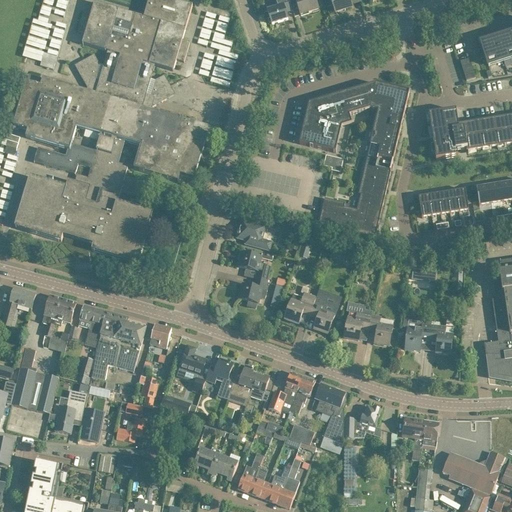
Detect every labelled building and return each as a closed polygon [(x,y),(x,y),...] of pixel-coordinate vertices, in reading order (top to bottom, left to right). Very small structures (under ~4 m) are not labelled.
[(61,242),(63,235),(94,244),(91,251),(92,251),(138,265),(153,214),(143,211),(117,203),(119,196),(128,167),(119,164),(125,142),(141,147),(134,170),(168,180),(178,183),(180,175),(194,180),(207,136),(193,132),(195,124),(151,112),(152,108),(166,101),(166,100),(170,87),(170,86),(165,76),(155,81),(151,80),(155,67),(173,72),(177,61),(184,63),(190,43),(182,41),(193,6),(182,3),(182,0),(149,0),(144,18),(94,4),(91,14),(84,12),(78,32),(85,34),(82,45),(108,53),(104,66),(100,65),(95,55),(75,66),(88,89),(86,93),(43,80),(28,76),(26,83),(13,127),(28,131),(26,138),(68,151),(66,157),(38,149),(34,163),(76,175),(78,165),(91,169),(88,179),(77,176),(75,183),(68,181),(65,188),(30,177),(17,219),(15,229),(61,242)] [(33,19),(24,58),(42,62),(41,66),(55,70),(65,30),(55,28),(49,53),(46,52),(53,24),(50,24),(53,14),(65,17),(69,0),(44,0),(39,20),(33,19)] [(290,1),(289,0),(276,0),(277,1),(275,1),(277,5),(267,9),(268,11),(272,25),(288,20),(286,13),(292,11),(289,2),(290,1)] [(289,0),(290,1),(294,0),(295,0),(301,16),(318,11),(316,3),(317,2),(315,0),(289,0)] [(331,0),(336,14),(352,8),(350,1),(353,0),(331,0)] [(211,83),(231,88),(239,55),(231,53),(233,41),(225,39),(230,18),(206,12),(198,44),(210,47),(210,48),(219,50),(211,83)] [(511,40),(510,35),(496,40),(503,62),(511,59),(511,40)] [(503,62),(496,40),(481,44),(489,67),(503,62)] [(200,68),(210,71),(215,56),(206,52),(200,68)] [(476,79),(471,64),(470,59),(460,62),(466,82),(476,79)] [(370,111),(376,85),(309,105),(299,145),(336,154),(336,153),(331,152),(333,145),(335,146),(339,129),(342,128),(352,125),(350,117),(370,111)] [(376,85),(370,111),(370,110),(378,112),(358,195),(361,196),(359,204),(382,209),(410,92),(376,85)] [(456,111),(429,115),(429,117),(431,116),(433,124),(430,124),(434,146),(436,146),(437,153),(435,154),(436,161),(458,157),(457,151),(466,150),(466,152),(468,152),(467,150),(475,149),(475,151),(497,147),(497,145),(504,144),(505,146),(511,145),(511,121),(454,131),(452,119),(457,119),(456,111)] [(195,124),(193,131),(216,137),(218,128),(196,122),(195,124)] [(9,135),(5,147),(7,147),(6,151),(5,154),(15,157),(20,139),(9,135)] [(511,201),(511,191),(511,183),(499,185),(502,203),(511,201)] [(502,203),(499,185),(488,187),(491,205),(502,203)] [(491,205),(488,187),(476,189),(477,192),(479,203),(479,207),(491,205)] [(3,191),(2,198),(11,200),(12,193),(3,191)] [(468,205),(466,193),(466,191),(456,192),(459,213),(469,211),(468,205)] [(459,213),(456,192),(447,194),(450,214),(459,213)] [(447,194),(437,195),(441,216),(450,214),(447,194)] [(437,195),(428,197),(432,217),(441,216),(437,195)] [(428,197),(419,198),(419,201),(421,212),(422,219),(432,217),(428,197)] [(375,238),(382,209),(359,204),(357,211),(344,208),(345,204),(325,200),(319,225),(375,238)] [(245,245),(254,248),(270,252),(272,243),(262,240),(266,227),(242,221),(238,234),(237,236),(238,236),(237,239),(248,242),(247,245),(245,245)] [(290,249),(298,252),(301,244),(292,242),(290,249)] [(299,258),(307,260),(311,247),(303,245),(299,258)] [(332,258),(341,260),(343,250),(335,248),(332,258)] [(258,273),(256,280),(267,283),(271,269),(260,266),(262,258),(252,256),(242,253),(238,268),(258,273)] [(511,260),(499,263),(501,273),(499,273),(502,292),(497,293),(498,300),(492,301),(498,343),(484,345),(486,357),(492,356),(495,377),(511,379),(511,260)] [(413,270),(412,281),(436,283),(437,273),(413,270)] [(278,279),(277,286),(287,288),(288,282),(278,279)] [(239,300),(248,302),(247,308),(256,310),(257,304),(259,305),(260,298),(266,299),(268,291),(265,291),(267,283),(256,280),(254,288),(243,285),(239,300)] [(36,295),(14,289),(10,304),(8,303),(1,326),(10,329),(17,306),(32,310),(36,295)] [(273,298),(281,300),(283,291),(276,289),(273,298)] [(303,315),(310,317),(317,298),(305,294),(303,299),(293,296),(285,320),(299,325),(303,315)] [(56,325),(63,301),(50,297),(42,324),(48,326),(45,337),(51,339),(55,324),(56,325)] [(317,298),(310,317),(318,320),(314,331),(328,336),(337,310),(323,306),(325,301),(317,298)] [(76,304),(63,301),(56,325),(61,326),(62,322),(70,325),(76,304)] [(100,311),(96,310),(84,306),(81,316),(80,321),(81,321),(92,325),(91,330),(86,346),(90,347),(98,349),(99,344),(97,343),(99,337),(100,337),(103,327),(102,327),(106,313),(100,311)] [(361,331),(369,332),(371,321),(372,321),(372,316),(373,313),(363,311),(363,315),(357,314),(357,315),(350,313),(349,319),(348,319),(344,339),(358,342),(361,331)] [(127,323),(120,321),(121,317),(116,315),(106,313),(102,327),(103,327),(100,337),(99,337),(97,343),(99,344),(98,349),(92,379),(98,380),(106,382),(108,367),(134,374),(147,329),(130,324),(127,323)] [(371,321),(369,332),(376,334),(374,345),(389,348),(391,338),(393,328),(385,327),(386,323),(381,322),(382,318),(372,316),(372,321),(371,321)] [(421,341),(429,342),(431,326),(431,324),(416,322),(415,329),(407,328),(405,351),(420,352),(421,341)] [(150,346),(167,350),(172,330),(155,326),(150,346)] [(431,326),(429,342),(437,343),(436,354),(450,356),(453,337),(453,329),(445,328),(431,326)] [(62,335),(61,341),(67,343),(69,336),(62,335)] [(180,370),(190,373),(201,377),(206,361),(193,357),(195,350),(188,348),(180,370)] [(23,349),(18,365),(14,380),(18,381),(12,406),(50,416),(58,379),(46,376),(36,374),(31,373),(31,369),(36,352),(26,350),(23,349)] [(81,376),(79,383),(84,385),(89,386),(91,379),(89,379),(94,361),(84,359),(80,376),(81,376)] [(217,397),(228,401),(230,395),(235,379),(229,377),(233,365),(219,360),(217,368),(211,366),(206,382),(214,385),(216,381),(222,383),(217,397)] [(0,365),(0,376),(12,380),(15,370),(0,365)] [(230,395),(228,401),(246,408),(248,401),(250,397),(252,391),(257,375),(252,373),(253,370),(245,367),(240,381),(235,379),(230,395)] [(286,389),(283,396),(295,401),(297,394),(303,378),(291,374),(285,389),(286,389)] [(270,379),(257,375),(252,391),(250,397),(268,403),(271,394),(265,392),(270,379)] [(147,399),(144,408),(151,410),(153,401),(154,401),(159,382),(141,377),(139,384),(144,386),(141,398),(147,399)] [(297,394),(295,401),(290,413),(288,420),(291,421),(294,414),(298,416),(303,403),(305,404),(307,398),(310,399),(316,383),(303,378),(297,394)] [(192,392),(201,395),(205,383),(197,380),(192,392)] [(0,418),(1,419),(5,404),(11,405),(15,386),(7,384),(3,400),(0,399),(0,418)] [(121,403),(123,403),(134,405),(134,402),(125,400),(128,387),(121,385),(119,395),(119,398),(122,399),(121,403)] [(317,394),(315,400),(318,401),(320,402),(316,412),(326,416),(331,418),(320,448),(340,456),(344,446),(343,440),(344,420),(344,411),(346,406),(350,396),(335,391),(320,385),(317,394)] [(55,433),(71,436),(74,421),(82,423),(87,396),(70,392),(67,409),(60,408),(55,433)] [(282,410),(290,413),(295,401),(283,396),(275,393),(268,411),(280,415),(282,410)] [(161,408),(193,419),(197,408),(164,397),(161,408)] [(134,405),(123,403),(121,412),(126,413),(142,416),(143,408),(134,405)] [(344,420),(343,440),(355,440),(355,439),(364,440),(368,427),(375,429),(381,412),(372,409),(372,410),(367,408),(364,416),(363,415),(360,423),(356,422),(355,422),(355,421),(344,420)] [(79,440),(97,444),(103,413),(85,410),(79,440)] [(119,429),(119,430),(117,440),(133,444),(135,436),(141,438),(144,422),(129,419),(127,431),(119,429)] [(422,447),(426,422),(405,419),(402,438),(415,440),(412,461),(408,460),(407,469),(419,470),(422,447)] [(439,425),(426,422),(422,447),(435,448),(435,449),(436,449),(437,442),(438,434),(439,425)] [(511,422),(491,423),(491,439),(492,439),(492,447),(508,446),(508,435),(511,435),(511,422)] [(274,434),(275,434),(281,436),(283,429),(268,424),(266,431),(274,434)] [(311,444),(313,439),(315,434),(294,426),(290,439),(310,447),(311,444)] [(205,431),(215,435),(216,430),(206,427),(205,431)] [(272,439),(274,434),(266,431),(258,428),(256,434),(272,439)] [(216,430),(215,435),(224,438),(226,434),(216,430)] [(280,441),(273,457),(278,459),(285,444),(287,439),(281,436),(275,434),(274,438),(280,441)] [(478,434),(476,440),(487,444),(490,438),(478,434)] [(287,439),(285,444),(299,450),(301,444),(287,438),(287,439)] [(0,441),(0,453),(11,456),(13,444),(0,441)] [(299,449),(315,454),(316,450),(301,445),(299,449)] [(344,495),(356,495),(357,449),(345,449),(344,495)] [(199,468),(204,470),(210,454),(200,451),(193,469),(198,471),(199,468)] [(11,456),(0,453),(0,465),(9,468),(11,456)] [(449,480),(482,493),(491,496),(500,474),(499,474),(505,459),(490,453),(486,463),(485,462),(479,464),(479,466),(450,454),(442,475),(450,478),(449,480)] [(113,473),(116,456),(100,454),(98,471),(113,473)] [(208,474),(212,476),(219,458),(210,454),(204,470),(209,472),(208,474)] [(238,491),(249,495),(256,480),(260,468),(264,458),(257,455),(251,469),(247,468),(243,476),(238,491)] [(119,456),(117,466),(132,468),(134,459),(119,456)] [(218,475),(223,477),(228,461),(219,458),(212,476),(217,478),(218,475)] [(136,460),(135,468),(142,469),(143,462),(136,460)] [(295,460),(291,470),(297,473),(301,463),(295,460)] [(228,461),(223,477),(228,479),(227,481),(231,483),(238,465),(228,461)] [(87,511),(89,505),(56,498),(63,465),(48,462),(47,465),(36,463),(25,511),(87,511)] [(501,484),(511,488),(511,466),(508,465),(501,484)] [(249,495),(262,500),(268,485),(264,484),(268,471),(260,468),(256,480),(249,495)] [(152,469),(150,484),(158,485),(161,470),(152,469)] [(420,470),(419,478),(431,479),(432,471),(420,470)] [(262,500),(277,506),(283,491),(285,486),(290,472),(286,471),(283,477),(282,477),(281,479),(275,477),(271,487),(268,485),(262,500)] [(105,489),(112,491),(114,479),(107,478),(105,489)] [(283,491),(277,506),(290,511),(293,501),(295,496),(300,483),(294,481),(288,478),(285,486),(283,491)] [(417,500),(415,511),(432,511),(433,502),(429,501),(431,479),(419,478),(416,500),(417,500)] [(168,481),(166,492),(181,495),(184,484),(168,481)] [(99,504),(109,506),(110,499),(111,492),(102,491),(99,504)] [(468,498),(466,497),(462,508),(464,508),(462,511),(485,511),(491,498),(471,491),(468,498)] [(442,497),(440,502),(459,511),(462,505),(442,497)] [(511,511),(511,498),(510,503),(495,497),(490,511),(491,511),(501,511),(503,508),(507,510),(506,511),(511,511)] [(107,511),(121,511),(122,508),(118,508),(119,501),(110,499),(109,506),(107,511)]
